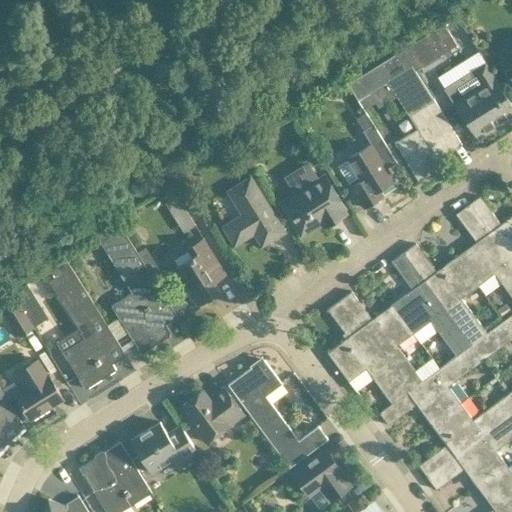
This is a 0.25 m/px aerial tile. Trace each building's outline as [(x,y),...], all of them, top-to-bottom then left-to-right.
[(469,9),(459,16),(465,26),(476,20),(469,9)] [(457,44),(444,23),(402,49),(416,70),(457,44)] [(433,162),(462,144),(462,143),(416,70),(402,49),(348,83),(358,100),(387,81),(417,128),(395,142),(418,180),(437,168),(433,162)] [(486,63),(446,88),(455,103),(463,116),(466,121),(470,127),(477,138),(511,116),(511,103),(507,96),(486,63)] [(511,63),(503,69),(511,82),(511,63)] [(347,160),(337,166),(347,183),(357,177),(355,173),(357,172),(362,180),(352,186),(354,190),(364,207),(375,200),(383,195),(378,188),(394,179),(387,168),(397,161),(373,123),(367,127),(375,141),(371,143),(348,158),(350,162),(348,163),(347,160)] [(255,149),(245,155),(251,165),(260,159),(255,149)] [(325,226),(329,223),(346,213),(343,208),(345,207),(325,175),(317,179),(309,166),(288,178),(300,198),(285,207),(301,234),(322,221),(325,226)] [(251,176),(245,180),(228,190),(242,214),(223,226),(235,245),(254,233),(262,245),(267,242),(265,239),(282,228),(284,232),(285,231),(251,176)] [(468,204),(511,263),(511,215),(501,223),(480,195),(468,204)] [(511,296),(511,263),(468,204),(456,213),(477,241),(457,256),(478,285),(495,273),(511,296)] [(132,223),(124,228),(129,236),(133,233),(134,228),(132,223)] [(121,224),(99,238),(132,292),(112,305),(142,353),(169,335),(170,330),(166,323),(177,316),(189,335),(190,335),(154,277),(145,263),(121,224)] [(175,267),(187,286),(198,303),(220,289),(214,280),(225,273),(203,238),(189,247),(194,255),(175,267)] [(404,252),(472,343),(487,332),(462,298),(478,285),(457,256),(436,271),(416,243),(404,252)] [(456,355),(472,343),(404,252),(392,261),(412,289),(392,303),(414,333),(431,321),(438,330),(456,355)] [(66,258),(44,272),(81,330),(77,332),(81,338),(62,350),(86,388),(116,368),(104,349),(117,341),(123,352),(124,351),(66,258)] [(153,258),(145,263),(154,277),(162,272),(153,258)] [(27,283),(12,292),(33,326),(48,317),(27,283)] [(340,299),(408,391),(423,380),(415,369),(397,345),(414,333),(392,303),(372,318),(352,291),(340,299)] [(12,292),(0,299),(0,302),(20,334),(33,326),(12,292)] [(373,377),(392,403),(408,391),(340,299),(328,308),(348,336),(327,351),(349,381),(366,368),(373,377)] [(504,309),(499,312),(504,319),(511,314),(507,309),(504,309)] [(472,343),(484,360),(511,338),(511,313),(487,332),(472,343)] [(431,321),(414,333),(421,342),(438,330),(431,321)] [(417,403),(431,423),(461,402),(449,385),(484,360),(472,343),(456,355),(438,368),(423,380),(408,391),(417,403)] [(415,369),(423,380),(438,368),(430,357),(415,369)] [(62,396),(51,379),(38,358),(16,372),(29,393),(19,399),(30,418),(53,404),(52,402),(62,396)] [(228,384),(240,400),(290,467),(328,438),(318,425),(299,439),(266,395),(282,383),(264,359),(253,367),(252,366),(228,384)] [(373,377),(366,368),(349,381),(356,390),(373,377)] [(0,449),(21,429),(18,426),(22,422),(12,405),(0,386),(0,449)] [(195,426),(206,441),(244,413),(224,387),(209,398),(203,390),(183,404),(198,424),(195,426)] [(389,424),(417,403),(408,391),(392,403),(380,412),(389,424)] [(419,464),(427,476),(511,413),(511,397),(508,393),(473,418),(461,402),(431,423),(446,444),(419,464)] [(464,468),(479,488),(508,466),(496,450),(511,437),(511,413),(427,476),(436,488),(464,468)] [(131,439),(142,456),(151,472),(180,454),(183,459),(197,450),(181,424),(168,433),(160,421),(159,422),(160,424),(153,428),(152,426),(131,439)] [(98,458),(96,456),(79,467),(107,511),(119,511),(152,492),(120,441),(103,451),(105,454),(98,458)] [(325,448),(309,460),(293,472),(309,494),(321,486),(331,500),(351,485),(341,470),(342,470),(325,448)] [(487,511),(511,511),(511,470),(508,466),(479,488),(494,508),(487,511)] [(88,511),(79,495),(66,503),(68,506),(49,498),(43,511),(88,511)]
